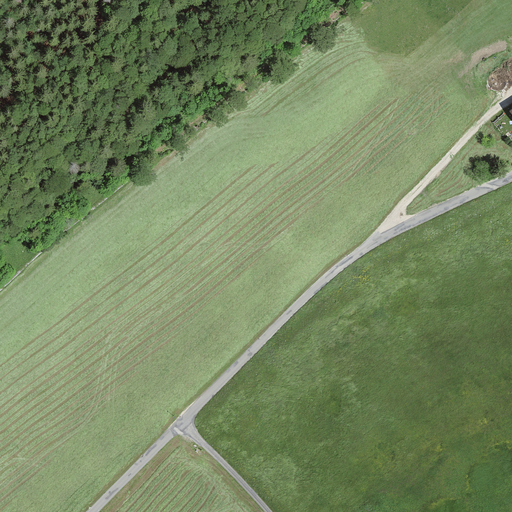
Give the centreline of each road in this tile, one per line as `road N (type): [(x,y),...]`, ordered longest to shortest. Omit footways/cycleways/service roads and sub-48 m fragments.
road 1 (unclassified): [(91,511),(356,253),(511,176)]
road 2 (track): [(268,511),(182,423)]
